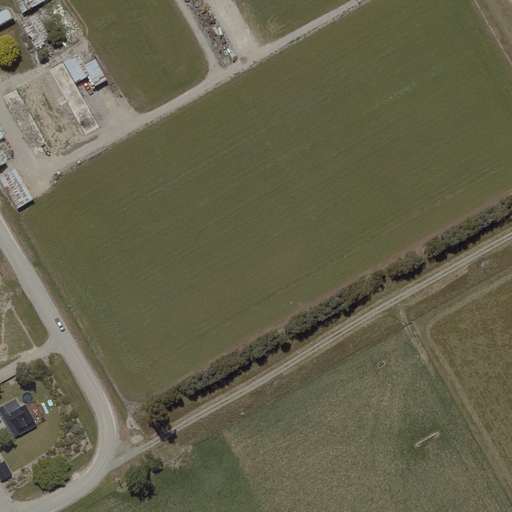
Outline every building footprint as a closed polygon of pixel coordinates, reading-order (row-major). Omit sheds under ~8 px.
[(14,0),(26,17),(49,0),(14,0)] [(253,0),(272,33),(284,27),(268,0),(253,0)] [(315,0),(298,0),(306,14),(319,7),(315,0)] [(0,25),(13,17),(13,16),(13,15),(13,14),(13,13),(12,12),(12,11),(11,11),(11,10),(10,10),(10,9),(9,9),(8,9),(8,8),(7,8),(6,8),(0,11),(0,9),(0,25)] [(37,18),(21,26),(38,56),(53,48),(37,18)] [(87,33),(86,33),(85,34),(84,34),(83,35),(82,36),(82,37),(81,38),(81,39),(81,40),(81,41),(81,42),(82,43),(82,44),(83,45),(84,45),(85,46),(86,46),(87,46),(89,46),(90,46),(91,45),(92,44),(93,43),(93,42),(94,40),(94,39),(93,38),(93,37),(93,36),(92,35),(91,35),(90,34),(89,34),(88,33),(87,33)] [(94,45),(92,46),(91,46),(91,47),(90,48),(89,49),(89,50),(89,51),(88,52),(89,53),(89,54),(89,55),(90,56),(91,57),(92,57),(93,58),(94,58),(95,58),(96,58),(97,58),(98,57),(99,56),(100,56),(101,55),(101,54),(101,53),(101,51),(101,50),(101,49),(100,48),(100,47),(99,47),(98,46),(97,46),(96,45),(95,45),(94,45)] [(107,83),(95,62),(92,64),(86,53),(77,58),(54,70),(58,77),(53,80),(85,140),(100,132),(81,97),(107,83)] [(17,89),(2,97),(40,166),(55,157),(17,89)] [(0,135),(0,172),(6,169),(0,158),(0,156),(9,152),(0,135)] [(15,173),(0,182),(0,184),(18,214),(33,204),(15,173)] [(0,419),(12,442),(27,433),(26,430),(34,426),(25,408),(19,411),(14,402),(0,409),(0,419)] [(4,462),(0,464),(0,482),(1,484),(13,477),(4,462)]
